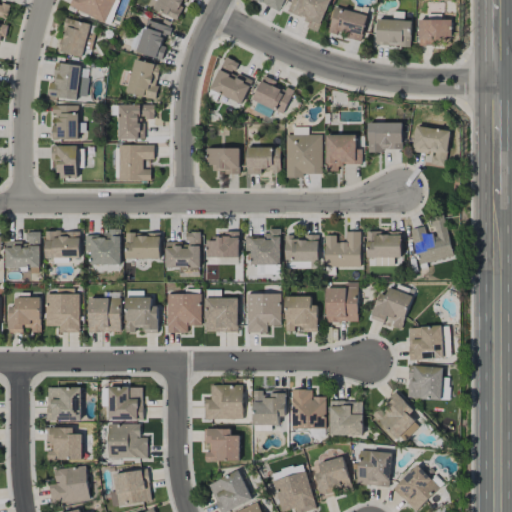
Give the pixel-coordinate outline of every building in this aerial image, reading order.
[(0,0),(0,16),(6,18),(10,6),(0,3),(0,0)] [(71,0),(69,6),(104,23),(114,0),(71,0)] [(176,20),(185,0),(157,0),(153,8),(176,20)] [(284,0),(253,0),(281,11),(284,0)] [(291,0),(287,11),(309,20),(306,28),(317,32),(330,0),(291,0)] [(367,15),(335,7),(328,33),(361,41),(367,15)] [(59,52),(83,57),(84,49),(88,50),(94,24),(66,18),(59,52)] [(411,47),(411,20),(377,19),(376,46),(411,47)] [(170,27),(147,20),(136,51),(161,60),(166,47),(164,46),(170,27)] [(419,46),(433,45),(433,41),(452,41),(451,20),(419,20),(419,46)] [(8,25),(0,23),(0,35),(5,37),(8,25)] [(252,81),(233,72),(238,63),(225,57),(210,89),(241,104),(252,81)] [(155,99),(158,86),(156,86),(160,65),(134,59),(127,93),(155,99)] [(54,82),(49,82),(49,97),(78,99),(80,64),(55,63),(54,82)] [(283,114),(293,92),(263,77),(252,99),(283,114)] [(118,139),(143,139),(143,119),(154,119),(154,105),(119,104),(118,139)] [(78,105),(54,106),(54,125),(51,125),(51,139),(78,139),(78,105)] [(402,151),(402,122),(367,123),(368,151),(402,151)] [(450,131),(416,126),(412,151),(431,154),(430,164),(445,166),(450,131)] [(285,135),(286,176),(322,175),(321,135),(285,135)] [(356,135),(326,135),(326,171),(340,171),(340,164),(362,164),(362,149),(356,149),(356,135)] [(120,180),(151,180),(150,159),(154,159),(154,145),(119,145),(120,180)] [(84,168),(84,146),(51,147),(51,170),(60,170),(60,178),(77,177),(77,168),(84,168)] [(247,174),(261,174),(260,169),(271,169),(271,173),(280,173),(280,147),(246,147),(247,174)] [(239,148),(208,148),(208,171),(224,171),(224,174),(239,174),(239,148)] [(453,256),(443,215),(432,218),(435,233),(426,236),(424,226),(410,229),(418,264),(453,256)] [(245,236),(245,251),(251,251),(251,264),(280,264),(281,229),(267,229),(266,236),(245,236)] [(80,232),(46,231),(45,258),(80,258),(80,232)] [(361,267),(360,231),(345,231),(345,242),(336,242),(336,236),(324,236),(325,267),(361,267)] [(401,257),(401,231),(366,232),(367,258),(401,257)] [(6,266),(40,267),(40,232),(26,232),(26,242),(6,242),(6,266)] [(165,267),(200,268),(200,232),(185,232),(185,242),(166,242),(165,267)] [(239,232),(216,232),(216,241),(207,241),(206,257),(238,257),(239,232)] [(120,233),(85,233),(86,251),(90,251),(90,265),(121,264),(120,233)] [(126,258),(160,259),(160,233),(126,233),(126,258)] [(318,235),(284,236),(285,261),(319,260),(318,235)] [(287,262),(288,269),(318,268),(317,261),(287,262)] [(272,265),(253,265),(252,276),(271,276),(272,265)] [(357,282),(333,283),(333,286),(325,286),(326,322),(358,322),(357,282)] [(412,295),(388,287),(386,295),(379,293),(370,319),(388,325),(401,330),(412,295)] [(79,295),(45,294),(45,326),(59,326),(59,333),(79,333),(79,295)] [(201,326),(201,294),(167,294),(167,332),(187,333),(187,326),(201,326)] [(281,294),(246,294),(246,333),(267,333),(267,325),(280,325),(281,294)] [(285,332),(299,331),(299,332),(317,332),(317,305),(310,305),(310,296),(285,296),(285,332)] [(8,305),(9,333),(23,333),(23,330),(41,330),(40,297),(15,298),(15,305),(8,305)] [(125,332),(134,332),(158,331),(157,306),(151,306),(151,297),(125,298),(125,332)] [(120,332),(120,298),(87,299),(88,332),(120,332)] [(238,332),(237,298),(205,298),(205,332),(238,332)] [(409,360),(450,358),(449,325),(408,327),(409,360)] [(442,366),(408,366),(408,399),(442,399),(442,366)] [(204,420),(243,419),(242,385),(210,385),(210,399),(203,399),(204,420)] [(47,387),(47,421),(81,421),(80,387),(47,387)] [(142,420),(143,387),(108,387),(108,419),(142,420)] [(326,397),(312,397),(312,389),(292,389),(291,428),(325,429),(326,397)] [(285,391),(262,392),(262,390),(253,391),(254,425),(279,424),(279,417),(286,416),(285,391)] [(419,426),(408,415),(413,411),(396,393),(372,416),(399,445),(419,426)] [(362,436),(363,401),(330,401),(330,435),(362,436)] [(147,438),(140,437),(140,424),(109,424),(108,458),(147,459),(147,438)] [(73,427),(46,428),(47,442),(52,442),(52,451),(47,451),(47,460),(82,459),(82,434),(73,434),(73,427)] [(239,461),(239,435),(230,435),(230,429),(204,429),(204,448),(204,461),(239,461)] [(391,452),(358,451),(357,485),(389,486),(391,452)] [(351,486),(342,456),(313,465),(322,494),(351,486)] [(271,472),(273,479),(304,472),(302,465),(271,472)] [(392,490),(416,511),(439,487),(416,465),(392,490)] [(89,500),(86,466),(54,469),(55,485),(49,485),(51,504),(89,500)] [(151,501),(147,469),(114,474),(118,506),(151,501)] [(208,485),(220,511),(225,511),(252,500),(238,470),(208,485)] [(302,511),(316,508),(305,472),(273,481),(282,511),(296,507),(297,511),(302,511)] [(261,511),(258,503),(236,511),(261,511)]
